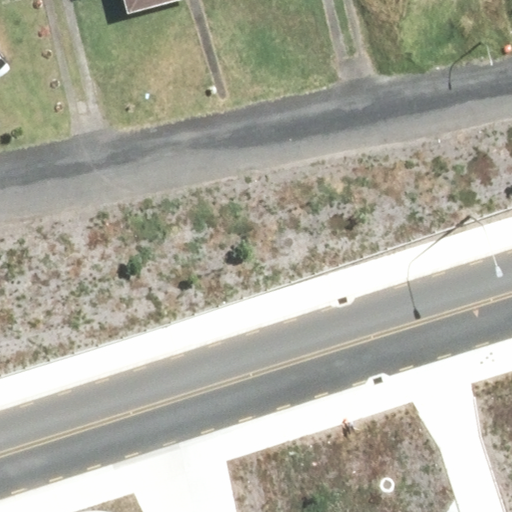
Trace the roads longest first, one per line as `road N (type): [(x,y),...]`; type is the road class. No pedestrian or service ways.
road 1 (tertiary): [(511,282),(170,388)]
road 2 (tertiary): [(170,388),(0,441)]
road 3 (residential): [(170,388),(195,511)]
